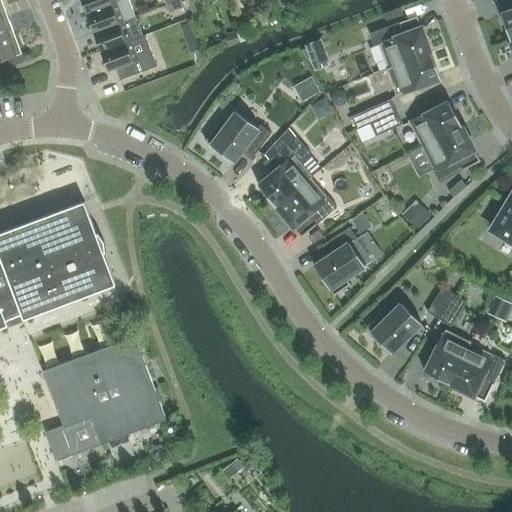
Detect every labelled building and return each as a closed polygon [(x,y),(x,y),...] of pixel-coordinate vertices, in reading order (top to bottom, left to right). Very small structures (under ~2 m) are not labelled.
[(80,0),(86,14),(122,0),(80,0)] [(93,33),(123,22),(134,18),(127,0),(122,0),(86,14),(93,33)] [(181,0),(166,6),(169,13),(184,8),(181,0)] [(511,10),(500,15),(509,41),(511,39),(511,10)] [(0,38),(13,33),(6,13),(0,15),(0,38)] [(123,22),(93,33),(100,52),(131,41),(141,37),(134,18),(123,22)] [(417,29),(404,34),(400,22),(369,34),(373,47),(381,44),(390,67),(390,68),(430,53),(424,36),(420,38),(417,29)] [(0,70),(24,62),(13,33),(0,38),(0,70)] [(100,52),(107,72),(115,69),(120,80),(156,67),(145,35),(141,37),(131,41),(100,52)] [(395,96),(440,79),(430,53),(390,68),(390,67),(385,69),(395,96)] [(297,106),(316,97),(308,80),(289,90),(297,106)] [(356,130),(369,124),(396,112),(390,99),(350,117),(356,130)] [(423,146),(461,126),(448,102),(410,122),(423,146)] [(260,125),(258,128),(236,111),(222,130),(216,125),(204,141),(233,163),(244,148),(254,155),(271,133),(260,125)] [(375,136),(402,124),(396,112),(369,124),(375,136)] [(466,144),(469,142),(461,126),(423,146),(435,169),(432,170),(439,183),(463,170),(458,159),(470,152),(466,144)] [(300,162),(310,154),(296,137),(268,161),(276,170),(257,186),(275,207),(308,179),(308,180),(312,177),(300,162)] [(325,199),(308,180),(308,179),(275,207),(287,221),(290,218),(296,225),(307,216),(315,226),(336,208),(327,197),(325,199)] [(493,227),(491,230),(511,242),(511,194),(501,213),(498,211),(489,225),(493,227)] [(97,233),(96,233),(84,201),(0,232),(0,327),(7,325),(7,324),(22,318),(23,319),(115,284),(103,252),(105,252),(104,241),(97,233)] [(354,241),(356,239),(349,227),(322,246),(328,256),(313,266),(333,296),(350,285),(346,279),(369,263),(354,241)] [(438,319),(454,295),(442,287),(426,312),(438,319)] [(449,327),(465,302),(454,295),(438,319),(449,327)] [(488,301),(479,319),(499,328),(507,309),(488,301)] [(391,354),(421,323),(401,303),(385,319),(380,314),(365,328),(391,354)] [(468,346),(470,342),(445,330),(424,372),(449,384),(467,346),(468,346)] [(134,336),(42,370),(63,425),(43,432),(54,461),(166,419),(134,336)] [(491,357),(468,346),(467,346),(449,384),(465,392),(466,389),(475,393),(481,380),(492,386),(505,360),(492,354),(491,357)] [(497,397),(491,419),(504,423),(510,400),(497,397)]
